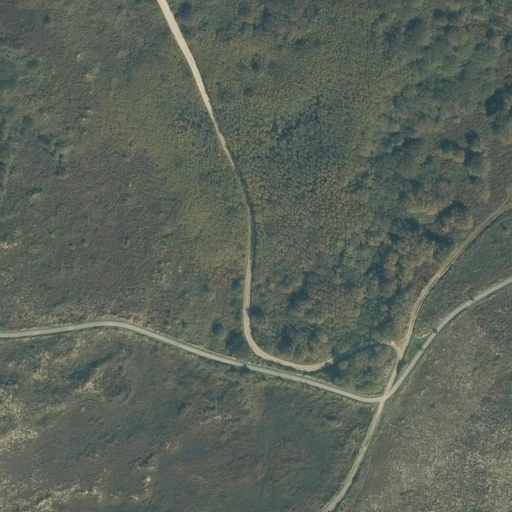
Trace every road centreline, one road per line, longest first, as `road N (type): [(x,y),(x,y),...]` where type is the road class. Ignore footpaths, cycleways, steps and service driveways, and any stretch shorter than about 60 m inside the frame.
road 1 (track): [(403,345),(366,345),(312,367),(250,344),(249,199),(160,0)]
road 2 (unknown): [(381,398),(134,324),(0,331)]
road 3 (unknown): [(403,345),(354,482),(327,511)]
road 4 (unknown): [(511,201),(429,283),(403,345)]
